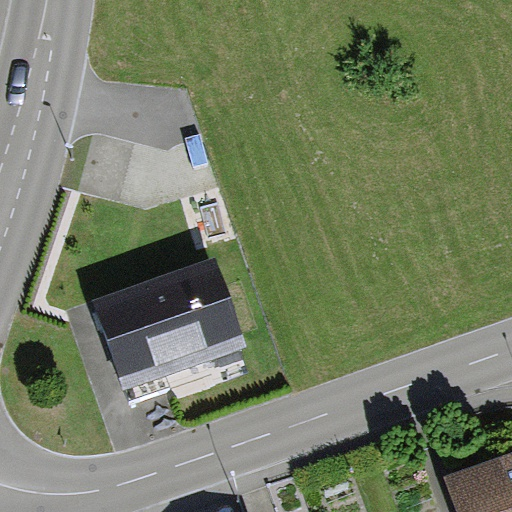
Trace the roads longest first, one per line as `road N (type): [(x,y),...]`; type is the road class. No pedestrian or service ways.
road 1 (tertiary): [(0,483),(45,496),(138,482),(511,346)]
road 2 (tertiary): [(0,208),(33,127),(52,0)]
